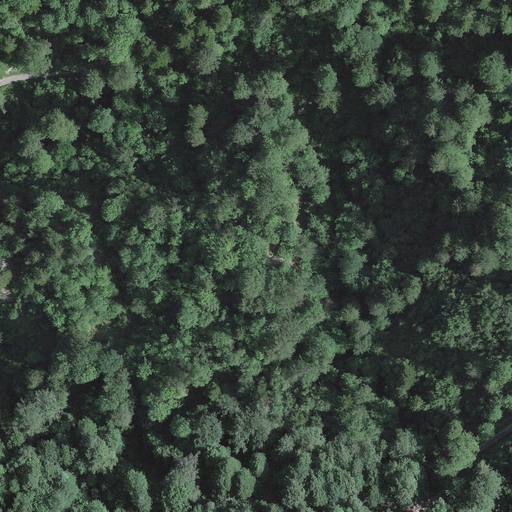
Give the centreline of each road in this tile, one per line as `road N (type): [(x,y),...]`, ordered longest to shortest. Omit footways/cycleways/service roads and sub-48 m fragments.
road 1 (unclassified): [(0,84),(83,71),(226,0)]
road 2 (track): [(511,428),(479,450),(441,497),(334,511)]
